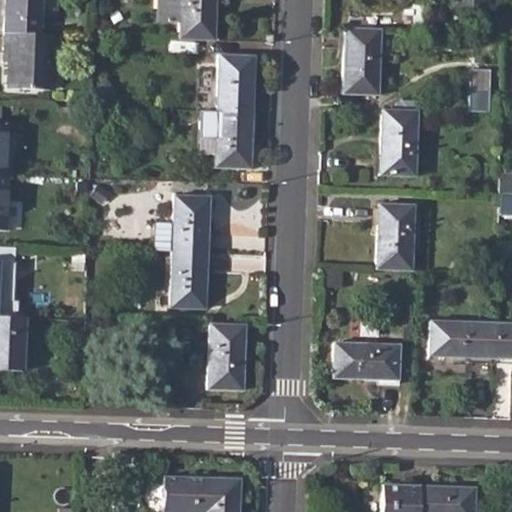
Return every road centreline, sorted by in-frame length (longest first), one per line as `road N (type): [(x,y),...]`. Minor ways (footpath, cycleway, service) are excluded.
road 1 (residential): [(283,435),(298,0)]
road 2 (residential): [(0,427),(283,435)]
road 3 (residential): [(283,435),(511,443)]
